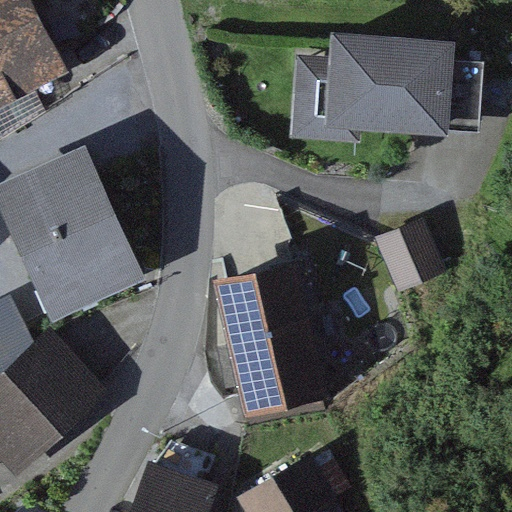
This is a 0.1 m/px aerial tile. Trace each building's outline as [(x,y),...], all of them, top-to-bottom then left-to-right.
[(0,42),(0,127),(70,91),(36,24),(0,42)] [(329,49),(326,148),(449,152),(452,53),(329,49)] [(0,221),(47,332),(145,290),(88,159),(0,197),(0,221)] [(383,199),(405,259),(452,242),(431,182),(383,199)] [(244,416),(325,398),(300,288),(219,307),(244,416)] [(0,405),(0,465),(12,480),(102,403),(60,354),(0,405)] [(240,501),(246,511),(341,511),(313,461),(240,501)] [(145,473),(129,511),(202,511),(208,499),(145,473)]
